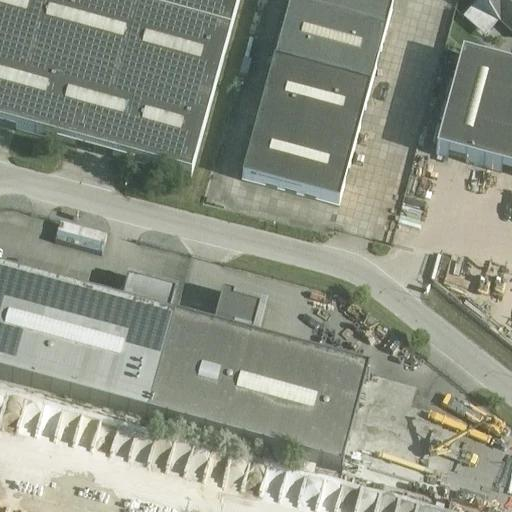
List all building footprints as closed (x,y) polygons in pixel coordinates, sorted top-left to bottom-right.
[(0,0),(0,127),(191,179),(196,160),(230,34),(239,0),(0,0)] [(339,208),(370,91),(394,0),(290,0),(240,181),(339,208)] [(511,0),(480,0),(476,5),(498,24),(499,23),(511,34),(511,0)] [(511,71),(462,58),(435,156),(511,176),(511,71)] [(0,379),(341,473),(368,374),(368,372),(367,374),(251,342),(259,310),(232,303),(233,298),(223,296),(213,332),(169,320),(176,295),(128,282),(121,307),(74,294),(55,289),(0,273),(0,379)] [(455,511),(456,511),(383,493),(378,511),(455,511)]
